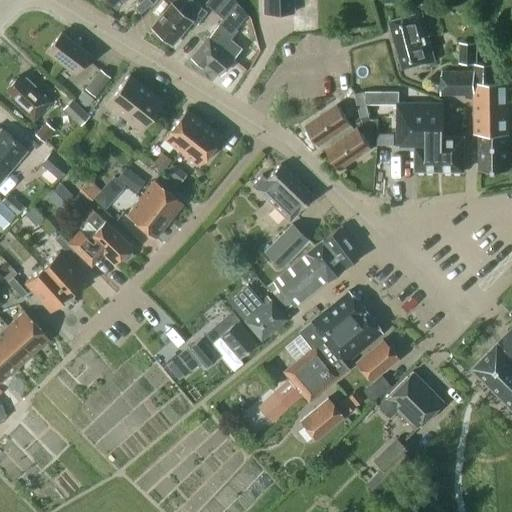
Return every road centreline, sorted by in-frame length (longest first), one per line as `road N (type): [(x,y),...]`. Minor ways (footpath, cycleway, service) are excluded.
road 1 (residential): [(77,342),(198,217),(265,133)]
road 2 (residential): [(52,0),(265,133)]
road 3 (residential): [(265,133),(390,244)]
road 4 (residential): [(390,244),(450,253),(511,229)]
